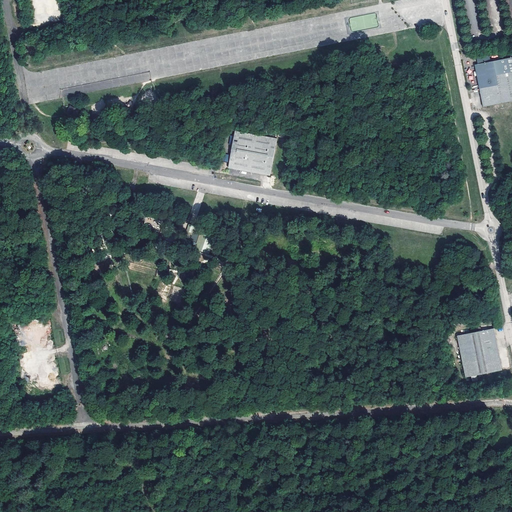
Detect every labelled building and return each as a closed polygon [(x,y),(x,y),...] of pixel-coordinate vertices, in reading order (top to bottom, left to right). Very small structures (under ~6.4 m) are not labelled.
[(351,31),(377,27),(375,17),(364,18),(364,16),(349,18),(351,31)] [(477,73),(483,106),(511,100),(511,55),(491,60),(490,52),(477,55),(478,63),(475,64),(477,73)] [(67,110),(72,113),(75,108),(70,105),(67,110)] [(236,129),(228,167),(234,168),(271,175),(278,137),(236,129)] [(147,212),(146,218),(159,221),(160,217),(155,216),(156,213),(147,212)] [(188,224),(186,231),(192,233),(194,226),(188,224)] [(195,251),(209,253),(212,237),(199,235),(195,251)] [(494,328),(457,335),(465,377),(503,370),(494,328)]
